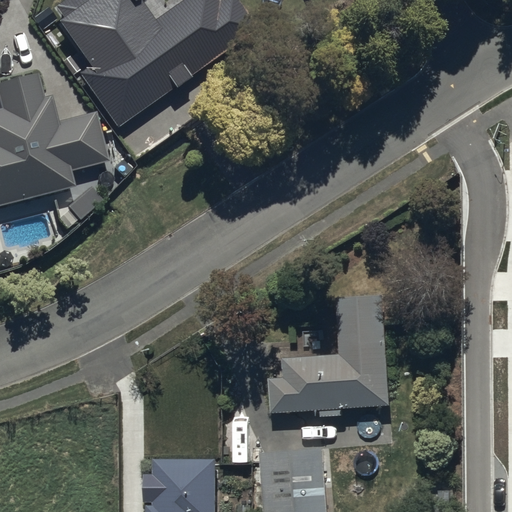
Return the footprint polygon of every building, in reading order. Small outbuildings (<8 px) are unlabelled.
[(259,26),(240,0),(221,0),(220,1),(218,0),(181,0),(156,18),(143,0),(62,0),(55,6),(63,17),(59,20),(91,65),(80,73),(118,126),(259,26)] [(0,213),(73,196),(69,178),(108,168),(96,120),(59,128),(53,103),(45,105),(39,79),(0,88),(0,112),(0,114),(0,113),(0,213)] [(91,191),(60,220),(75,235),(105,206),(91,191)] [(387,300),(338,303),(341,362),(286,364),(287,383),(270,384),(273,418),(394,411),(387,300)] [(328,511),(327,454),(262,458),(264,511),(328,511)] [(218,511),(218,465),(155,464),(154,511),(218,511)]
